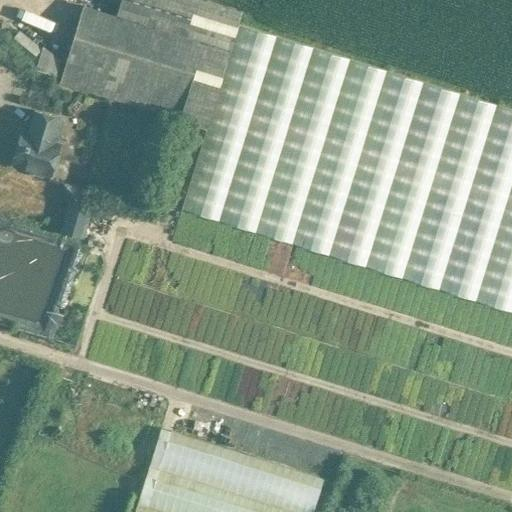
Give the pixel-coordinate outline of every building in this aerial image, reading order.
[(84,7),(61,83),(80,89),(207,127),(239,24),(243,12),(204,0),(122,0),(117,16),(84,7)] [(208,128),(183,209),(511,311),(511,109),(240,24),(208,128)] [(57,143),(64,119),(35,111),(28,134),(22,132),(12,164),(31,170),(34,171),(35,175),(43,178),(46,175),(52,177),(62,144),(57,143)] [(67,206),(60,232),(83,239),(91,213),(67,206)] [(326,511),(335,476),(214,446),(212,452),(186,446),(178,481),(174,480),(165,511),(326,511)] [(419,459),(414,474),(481,493),(485,479),(419,459)]
